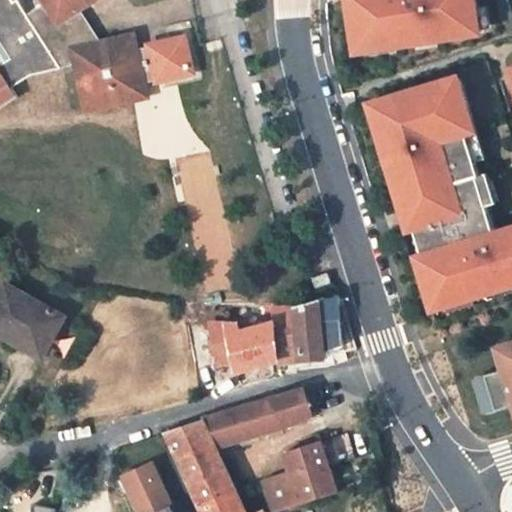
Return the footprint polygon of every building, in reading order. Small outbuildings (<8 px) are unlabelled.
[(119,39),(118,35),(100,39),(93,41),(77,13),(83,9),(97,1),(96,0),(44,0),(46,2),(51,11),(34,22),(30,14),(20,0),(19,0),(17,1),(16,0),(0,0),(0,110),(21,97),(15,87),(34,74),(76,66),(83,97),(100,108),(137,99),(147,85),(149,82),(142,50),(139,50),(135,35),(119,39)] [(483,31),(477,0),(356,0),(360,19),(352,21),(357,48),(397,43),(397,48),(440,41),(440,37),(483,31)] [(51,11),(46,2),(30,14),(34,22),(51,11)] [(100,39),(83,9),(77,13),(93,41),(100,39)] [(142,50),(137,32),(118,35),(119,39),(135,35),(139,50),(142,50)] [(194,72),(186,40),(142,50),(149,82),(194,72)] [(511,230),(498,235),(480,178),(482,177),(469,134),(461,109),(470,106),(462,79),(425,91),(424,87),(371,104),(380,131),(389,128),(397,154),(394,155),(403,183),(412,180),(419,203),(426,226),(417,229),(425,255),(428,254),(437,282),(427,285),(436,312),(476,299),(475,296),(511,284),(511,230)] [(137,99),(150,97),(147,85),(137,99)] [(83,97),(85,111),(100,108),(83,97)] [(479,131),(471,106),(470,106),(461,109),(469,134),(479,131)] [(419,203),(412,180),(403,183),(410,206),(419,203)] [(426,226),(419,203),(410,206),(417,229),(426,226)] [(437,282),(428,254),(425,255),(419,256),(427,285),(437,282)] [(329,273),(315,277),(318,286),(331,281),(329,273)] [(47,352),(66,316),(8,283),(0,298),(0,330),(18,341),(21,337),(47,352)] [(263,317),(277,316),(282,362),(326,357),(325,351),(343,347),(341,323),(340,301),(338,294),(320,300),(294,307),(235,305),(235,309),(222,308),(223,327),(234,326),(235,333),(264,327),(263,317)] [(263,317),(264,327),(278,327),(277,316),(263,317)] [(18,341),(44,355),(47,352),(21,337),(18,341)] [(511,345),(501,349),(507,370),(490,376),(501,411),(511,408),(511,345)] [(501,411),(490,376),(481,378),(492,414),(501,411)] [(215,443),(312,415),(303,389),(193,423),(168,432),(203,511),(245,511),(236,490),(225,494),(204,447),(215,443)] [(337,489),(320,441),(287,453),(292,471),(265,481),(276,509),(303,501),(337,489)] [(225,494),(236,490),(215,443),(204,447),(225,494)] [(174,511),(153,464),(124,476),(140,511),(174,511)]
